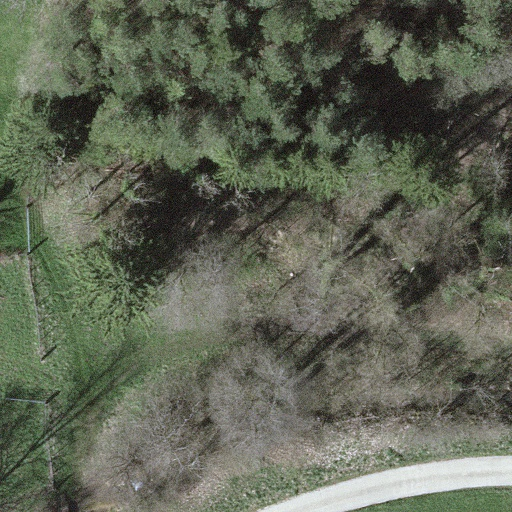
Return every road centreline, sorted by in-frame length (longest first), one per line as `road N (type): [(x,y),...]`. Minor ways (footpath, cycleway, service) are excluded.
road 1 (track): [(81,384),(212,342),(380,332),(511,344)]
road 2 (track): [(310,336),(442,166),(511,101)]
road 3 (track): [(53,241),(100,511)]
